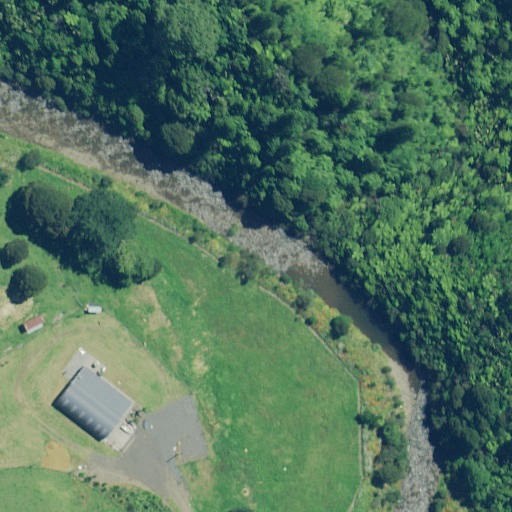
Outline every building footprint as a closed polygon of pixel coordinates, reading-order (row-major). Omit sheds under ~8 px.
[(139,286),(128,289),(132,302),(143,299),(139,286)] [(163,329),(157,309),(137,315),(143,335),(163,329)] [(120,368),(88,348),(79,363),(82,365),(76,375),(84,380),(77,390),(97,403),(120,368)] [(103,432),(93,424),(82,438),(92,446),(103,432)] [(207,441),(180,448),(191,487),(217,480),(210,454),(207,441)]
